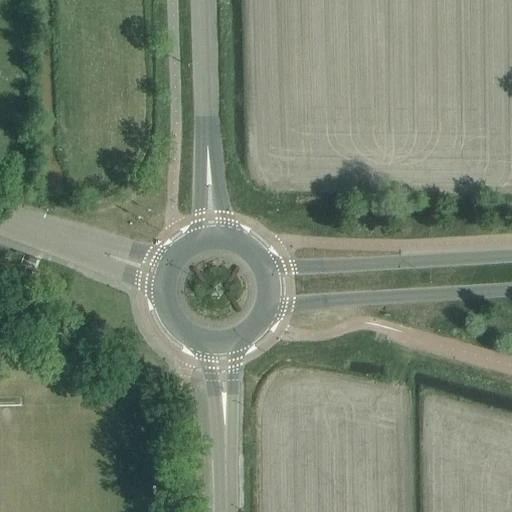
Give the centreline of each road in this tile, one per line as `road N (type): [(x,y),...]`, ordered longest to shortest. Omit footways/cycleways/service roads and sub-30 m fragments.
road 1 (tertiary): [(511,256),(260,268)]
road 2 (tertiary): [(263,306),(511,290)]
road 3 (tertiary): [(209,241),(202,0)]
road 4 (unclassified): [(0,219),(165,275)]
road 5 (tertiary): [(226,511),(221,343)]
